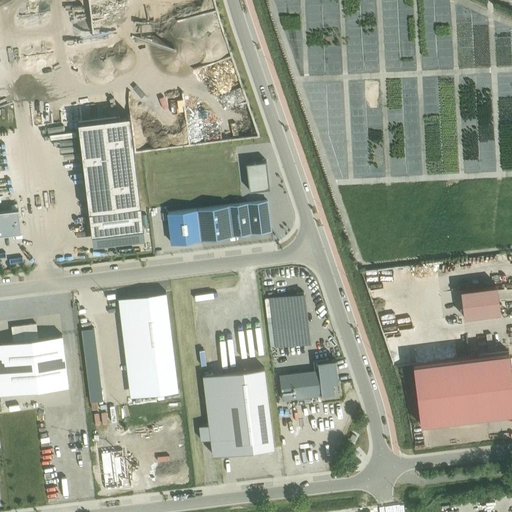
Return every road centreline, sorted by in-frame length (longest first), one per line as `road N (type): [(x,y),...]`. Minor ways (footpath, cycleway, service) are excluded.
road 1 (unclassified): [(316,249),(0,288)]
road 2 (unclassified): [(119,511),(385,478)]
road 3 (unclassified): [(233,0),(316,249)]
road 4 (unclassified): [(316,249),(371,405),(385,478)]
road 5 (unclassified): [(385,478),(413,462),(511,450)]
